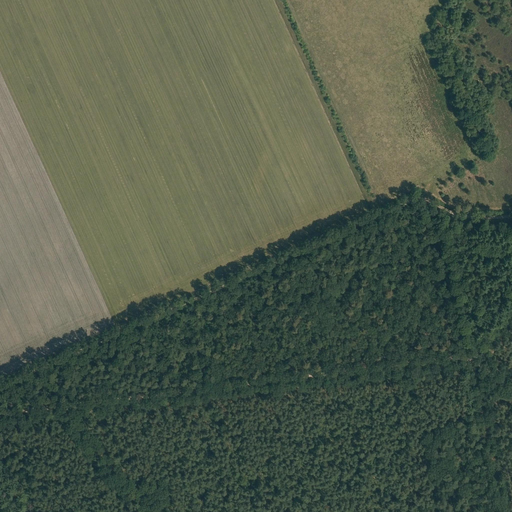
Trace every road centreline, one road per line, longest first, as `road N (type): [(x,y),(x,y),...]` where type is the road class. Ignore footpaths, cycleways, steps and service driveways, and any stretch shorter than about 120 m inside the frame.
road 1 (track): [(0,386),(415,198),(466,216),(511,215)]
road 2 (track): [(0,413),(455,357),(471,359),(511,389)]
